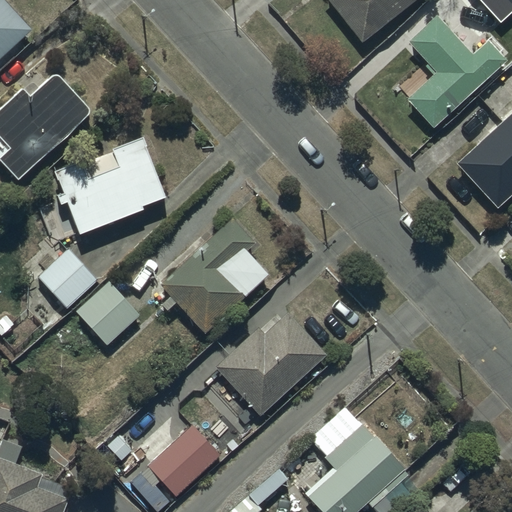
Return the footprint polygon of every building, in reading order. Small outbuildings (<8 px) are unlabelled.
[(0,0),(0,65),(36,34),(6,0),(0,0)] [(330,0),(359,38),(409,0),(330,0)] [(408,93),(432,122),(508,53),(497,41),(495,43),(487,34),(471,48),(466,42),(477,32),(464,17),(454,27),(436,8),(406,35),(436,67),(408,93)] [(0,168),(2,167),(20,187),(96,119),(58,78),(32,101),(25,93),(0,115),(0,168)] [(511,104),(454,158),(496,203),(511,187),(511,104)] [(59,204),(65,202),(77,234),(140,209),(139,206),(165,196),(141,136),(111,148),(113,154),(84,165),(82,159),(55,169),(63,191),(55,194),(59,204)] [(232,213),(160,278),(205,328),(267,271),(243,245),(253,236),(232,213)] [(67,245),(38,272),(66,303),(96,276),(67,245)] [(107,277),(74,306),(105,341),(138,311),(107,277)] [(258,322),(213,362),(258,411),(326,350),(288,307),(264,328),(258,322)] [(344,511),(364,494),(369,500),(380,511),(391,511),(419,487),(403,469),(406,466),(361,417),(358,420),(338,398),(303,430),(333,463),(304,489),(323,511),(344,511)] [(148,496),(158,507),(219,450),(191,419),(146,461),(164,481),(148,496)] [(0,511),(61,511),(74,478),(0,450),(0,511)] [(250,511),(259,504),(257,502),(285,475),(276,465),(225,511),(250,511)]
